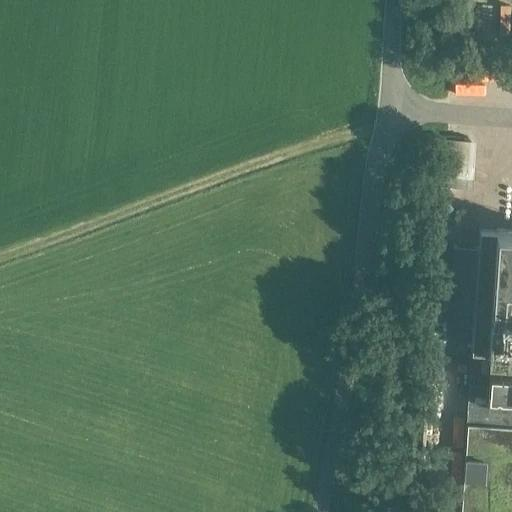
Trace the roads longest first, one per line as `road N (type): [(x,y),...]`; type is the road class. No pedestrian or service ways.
road 1 (unclassified): [(318,511),(386,108)]
road 2 (track): [(0,256),(383,127)]
road 3 (unclassified): [(511,117),(386,108)]
